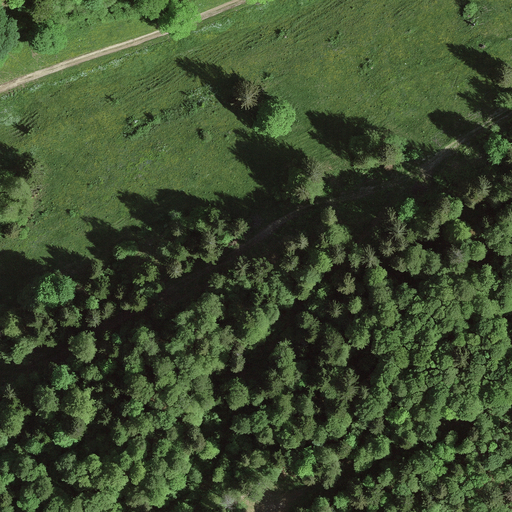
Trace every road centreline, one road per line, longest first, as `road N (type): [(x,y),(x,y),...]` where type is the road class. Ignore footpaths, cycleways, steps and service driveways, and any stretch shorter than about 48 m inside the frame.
road 1 (track): [(511,111),(439,157),(0,381)]
road 2 (track): [(402,176),(270,338),(190,511)]
road 3 (track): [(258,511),(451,420),(511,407)]
road 4 (track): [(0,89),(247,0)]
